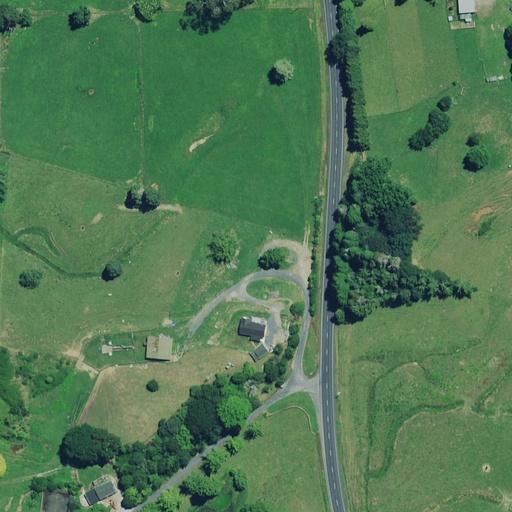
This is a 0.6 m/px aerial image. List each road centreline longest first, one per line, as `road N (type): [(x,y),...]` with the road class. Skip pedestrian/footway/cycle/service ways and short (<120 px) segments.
road 1 (primary): [(337,511),(326,387),(336,127),(328,0)]
road 2 (unknown): [(137,511),(290,388),(326,387)]
